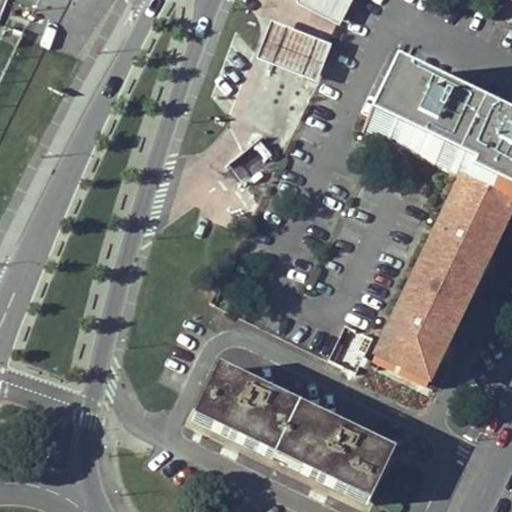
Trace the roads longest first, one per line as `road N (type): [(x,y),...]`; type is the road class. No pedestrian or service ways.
road 1 (secondary): [(77,504),(101,363),(211,0)]
road 2 (secondary): [(156,0),(29,262),(0,344)]
